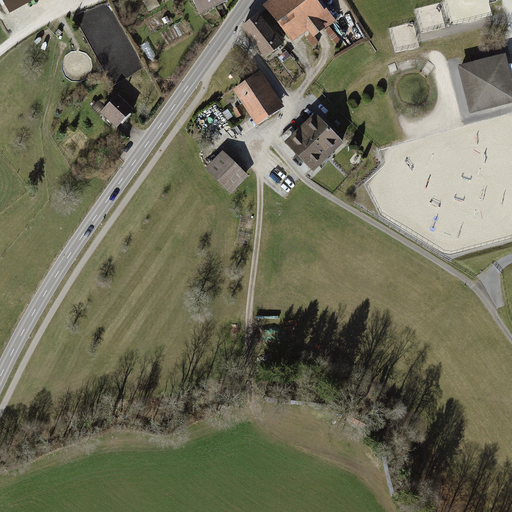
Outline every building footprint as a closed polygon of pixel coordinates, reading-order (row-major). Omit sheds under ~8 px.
[(3,0),(11,13),(33,0),(3,0)] [(143,0),(149,11),(160,6),(157,0),(143,0)] [(195,0),(201,10),(223,0),(195,0)] [(318,0),(273,0),(267,5),(294,40),(309,29),(315,37),(335,22),(318,0)] [(261,14),(244,27),(266,55),(282,42),(261,14)] [(511,91),(502,55),(458,68),(471,114),(511,102),(511,91)] [(258,72),(232,90),(257,126),(283,108),(258,72)] [(135,107),(120,91),(102,111),(117,127),(135,107)] [(342,144),(314,114),(284,143),(312,173),(342,144)] [(247,179),(221,153),(205,168),(231,194),(247,179)]
